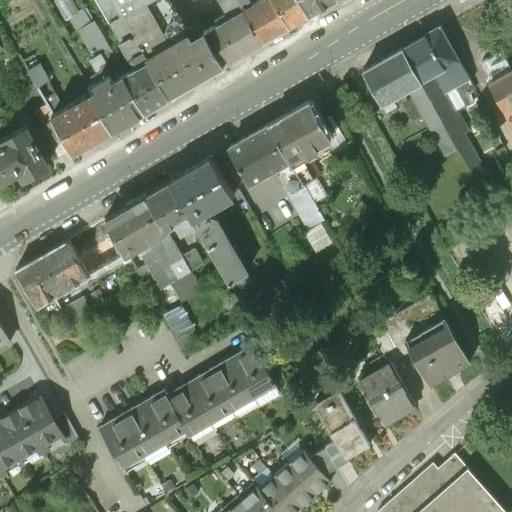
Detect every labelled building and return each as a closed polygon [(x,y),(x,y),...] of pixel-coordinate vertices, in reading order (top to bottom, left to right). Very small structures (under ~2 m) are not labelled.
[(99,0),(138,68),(182,43),(159,2),(161,0),(99,0)] [(236,63),(266,45),(239,0),(221,0),(233,20),(216,30),(236,63)] [(266,45),(292,30),(274,0),(268,0),(247,13),(266,45)] [(274,0),(292,30),(313,19),(301,0),(274,0)] [(301,0),(313,19),(342,1),(341,0),(301,0)] [(92,73),(101,90),(122,78),(93,25),(78,33),(99,69),(92,73)] [(153,60),(175,98),(236,63),(216,30),(213,25),(153,60)] [(441,32),(401,55),(418,83),(454,148),(477,187),(489,180),(432,82),(440,78),(459,112),(480,100),(441,32)] [(358,80),(378,114),(410,95),(443,154),(454,148),(418,83),(401,55),(358,80)] [(152,112),(175,98),(153,60),(138,68),(130,73),(152,112)] [(511,69),(491,82),(511,119),(511,69)] [(122,128),(152,112),(130,73),(122,78),(101,90),(122,128)] [(74,143),(79,152),(122,128),(101,90),(58,114),(74,143)] [(336,144),(314,103),(273,125),(295,167),(308,160),(336,144)] [(60,151),(74,143),(58,114),(44,121),(60,151)] [(295,167),(273,125),(229,148),(252,190),(277,177),(295,167)] [(37,181),(58,169),(34,129),(0,148),(0,174),(8,188),(32,173),(37,181)] [(217,211),(241,197),(217,157),(173,182),(199,228),(238,295),(259,283),(217,211)] [(316,205),(328,199),(308,160),(295,167),(316,205)] [(277,177),(307,231),(325,221),(316,205),(295,167),(277,177)] [(199,228),(173,182),(146,198),(167,235),(184,226),(189,234),(199,228)] [(109,219),(130,256),(167,235),(146,198),(109,219)] [(130,256),(109,219),(81,234),(103,272),(130,256)] [(73,289),(103,272),(81,234),(51,252),(73,289)] [(167,235),(130,256),(149,290),(164,281),(186,269),(167,235)] [(40,308),(73,289),(51,252),(18,271),(40,308)] [(186,269),(164,281),(176,302),(197,291),(186,269)] [(401,336),(430,387),(470,364),(442,314),(401,336)] [(188,322),(172,330),(187,359),(203,350),(188,322)] [(0,347),(10,342),(0,325),(0,347)] [(251,401),(269,391),(244,348),(226,359),(251,401)] [(251,401),(226,359),(206,370),(232,412),(251,401)] [(387,360),(357,378),(384,423),(414,406),(387,360)] [(232,412),(206,370),(187,381),(212,425),(232,412)] [(212,425),(187,381),(167,393),(190,431),(192,436),(212,425)] [(164,388),(143,401),(169,443),(190,431),(167,393),(164,388)] [(44,449),(65,436),(54,417),(40,392),(18,405),(44,449)] [(341,394),(316,409),(335,441),(346,461),(371,446),(341,394)] [(122,412),(148,457),(169,443),(143,401),(122,412)] [(18,405),(0,414),(0,419),(24,461),(44,449),(18,405)] [(72,437),(76,434),(62,412),(54,417),(65,436),(67,439),(72,437)] [(128,468),(148,457),(122,412),(102,424),(128,468)] [(0,419),(0,469),(2,473),(24,461),(0,419)] [(347,463),(346,461),(335,441),(309,458),(325,476),(347,463)] [(292,462),(319,494),(331,484),(325,476),(309,458),(304,452),(292,462)] [(507,511),(454,452),(438,467),(433,461),(378,510),(378,511),(507,511)] [(279,472),(307,505),(319,494),(292,462),(279,472)] [(298,511),(307,505),(279,472),(267,483),(291,511),(298,511)] [(251,493),(267,511),(291,511),(267,483),(265,481),(251,493)] [(241,511),(267,511),(251,493),(236,506),(241,511)]
